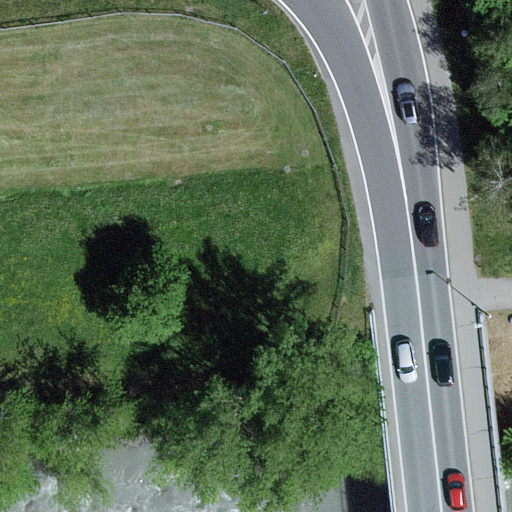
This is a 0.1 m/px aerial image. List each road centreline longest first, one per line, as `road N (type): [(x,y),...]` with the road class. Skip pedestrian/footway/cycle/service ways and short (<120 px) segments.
road 1 (primary): [(441,511),(386,101)]
road 2 (primary): [(311,0),(386,101)]
